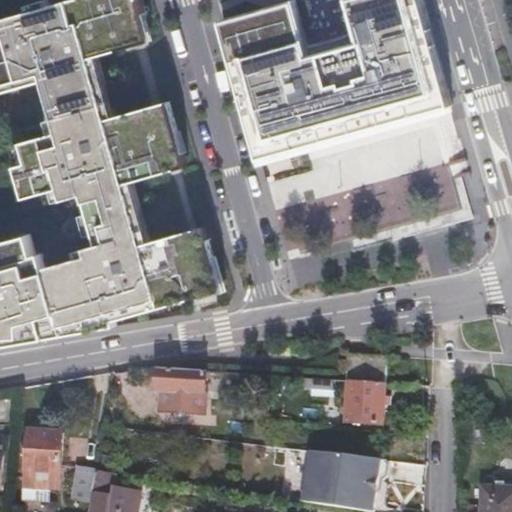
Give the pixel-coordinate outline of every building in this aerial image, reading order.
[(62,0),(0,16),(0,76),(52,68),(61,120),(23,127),(27,148),(15,150),(20,182),(57,176),(59,188),(80,184),(89,236),(76,238),(77,246),(44,252),(41,237),(34,239),(31,217),(0,221),(0,342),(118,322),(116,314),(221,288),(203,225),(146,242),(128,181),(186,165),(167,100),(116,115),(110,116),(93,56),(99,55),(150,40),(139,0),(62,0)] [(297,0),(296,0),(223,20),(261,158),(454,104),(429,18),(427,19),(421,0),(355,0),(364,30),(312,45),(297,0)] [(110,116),(116,115),(99,55),(93,56),(110,116)] [(349,381),(385,384),(387,359),(347,356),(345,381),(349,381)] [(209,372),(159,368),(157,391),(162,392),(161,412),(205,415),(209,372)] [(319,380),(306,379),(304,395),(335,397),(337,381),(319,380)] [(386,398),(387,384),(385,384),(349,381),(347,423),(384,426),(385,404),(386,398)] [(63,434),(26,433),(20,504),(48,505),(49,495),(59,495),(63,434)] [(384,462),(311,452),(304,505),(355,511),(373,511),(377,481),(381,481),(385,478),(387,466),(384,462)] [(70,500),(92,504),(96,475),(75,471),(70,500)] [(92,504),(90,511),(136,511),(139,496),(111,492),(109,499),(106,498),(109,476),(96,474),(96,475),(92,504)] [(511,511),(511,484),(483,484),(481,511),(511,511)]
